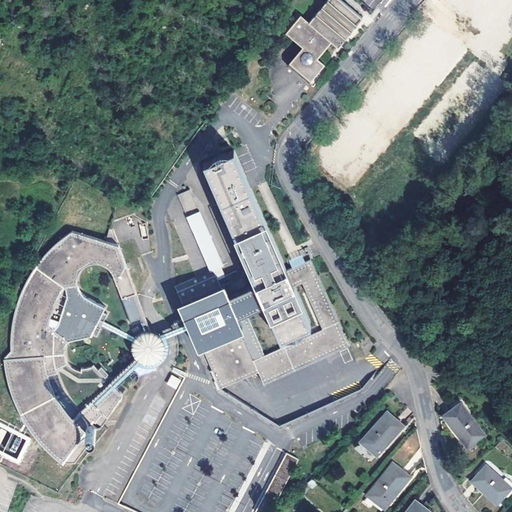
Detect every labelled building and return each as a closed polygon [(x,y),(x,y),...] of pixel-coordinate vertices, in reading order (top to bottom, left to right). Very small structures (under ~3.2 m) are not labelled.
[(289,24),(309,41),(294,60),(313,76),(329,57),(324,52),(326,50),(338,35),(344,40),(368,12),(353,0),(325,0),(327,1),(315,16),(303,6),(289,24)] [(242,173),(232,151),(203,165),(257,281),(227,294),(217,274),(213,275),(179,290),(180,292),(178,292),(179,296),(182,296),(191,317),(194,323),(214,368),(213,369),(217,379),(219,379),(223,386),(260,370),(266,382),(349,344),(310,258),(286,268),(242,173)] [(213,275),(217,274),(225,270),(188,191),(177,196),(213,275)] [(159,362),(163,360),(167,354),(170,341),(167,335),(158,337),(153,334),(113,229),(110,230),(107,240),(72,231),(60,240),(51,249),(43,258),(35,268),(28,279),(22,294),(14,319),(12,351),(5,359),(8,374),(15,399),(21,411),(26,419),(32,429),(38,437),(49,449),(57,456),(64,462),(78,462),(95,438),(94,432),(97,431),(98,427),(101,427),(103,426),(123,400),(125,395),(117,386),(130,372),(135,371),(140,374),(157,368),(156,364),(159,362)] [(182,331),(194,323),(191,317),(180,325),(169,333),(167,335),(170,341),(172,339),(182,331)] [(175,369),(118,483),(130,490),(187,375),(192,364),(180,358),(175,369)] [(284,424),(222,386),(219,391),(215,398),(284,441),(374,399),(368,386),(367,386),(284,424)] [(193,396),(185,408),(193,413),(201,401),(193,396)] [(485,435),(461,403),(444,415),(467,448),(485,435)] [(403,425),(387,411),(361,441),(377,455),(403,425)] [(17,455),(22,438),(10,434),(5,451),(17,455)] [(290,454),(257,511),(273,511),(302,460),(290,454)] [(409,476),(393,464),(368,496),(385,508),(409,476)] [(511,487),(486,464),(472,480),(497,503),(511,487)] [(430,511),(415,500),(406,511),(430,511)]
